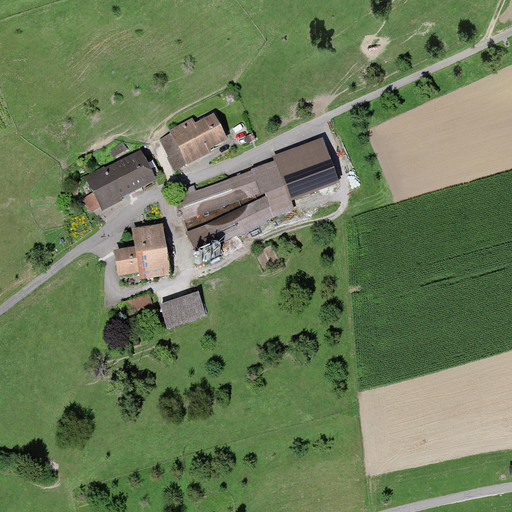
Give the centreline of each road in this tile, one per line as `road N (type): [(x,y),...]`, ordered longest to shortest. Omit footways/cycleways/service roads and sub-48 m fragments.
road 1 (unclassified): [(0,312),(162,191),(511,30)]
road 2 (unclassified): [(511,483),(391,511)]
